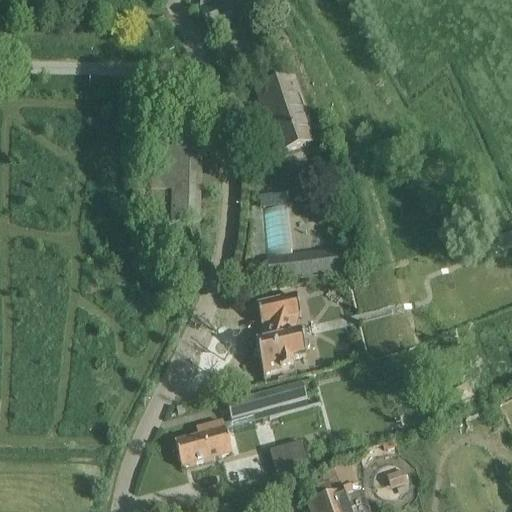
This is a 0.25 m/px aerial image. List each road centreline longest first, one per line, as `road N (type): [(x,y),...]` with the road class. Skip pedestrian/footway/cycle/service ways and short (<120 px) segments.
road 1 (unclassified): [(121,511),(130,464),(202,312),(226,233),(219,98),(204,69)]
road 2 (unclassified): [(0,67),(204,69)]
